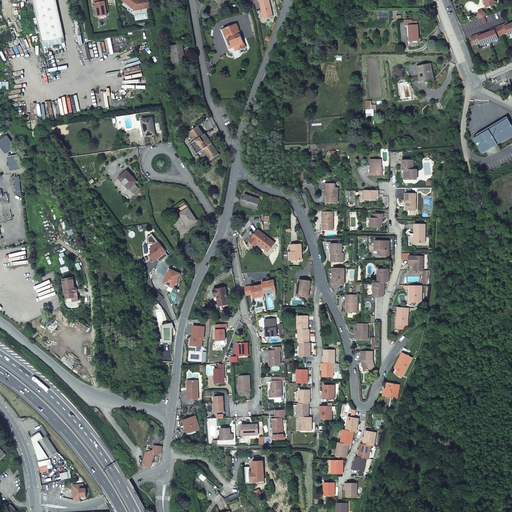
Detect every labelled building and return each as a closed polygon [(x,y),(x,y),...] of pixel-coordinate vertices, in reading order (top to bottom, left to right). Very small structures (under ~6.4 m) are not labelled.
[(65,38),(56,0),(34,0),(44,42),(65,38)] [(94,0),(95,3),(96,3),(98,16),(108,15),(107,10),(106,1),(107,1),(106,0),(94,0)] [(123,0),(124,0),(124,1),(134,8),(137,3),(143,2),(144,8),(151,7),(149,0),(123,0)] [(268,0),(258,0),(263,17),(272,15),(268,0)] [(409,27),(410,42),(419,41),(417,22),(411,22),(411,21),(404,22),(405,27),(409,27)] [(477,35),(472,37),(475,45),(480,43),(481,46),(498,39),(497,37),(507,33),(508,35),(511,33),(511,23),(508,25),(505,26),(504,25),(494,29),(495,30),(481,35),(478,37),(477,35)] [(220,31),(229,54),(245,48),(236,24),(220,31)] [(182,45),(172,47),(175,63),(185,61),(182,45)] [(433,79),(431,64),(426,65),(426,61),(418,62),(420,77),(423,76),(424,80),(433,79)] [(511,135),(511,125),(508,118),(484,132),(483,131),(479,134),(480,135),(473,139),(482,154),(511,135)] [(142,121),(145,137),(155,136),(152,119),(142,121)] [(220,153),(209,138),(207,139),(198,126),(190,132),(196,140),(202,150),(204,149),(211,159),(220,153)] [(202,150),(196,140),(191,144),(198,153),(202,150)] [(380,160),(369,159),(369,175),(380,175),(380,160)] [(412,170),(412,161),(405,161),(402,161),(402,166),(401,166),(401,170),(403,170),(403,172),(405,172),(405,174),(403,174),(403,179),(408,179),(408,180),(415,180),(416,170),(412,170)] [(120,181),(131,192),(138,184),(127,174),(120,181)] [(324,187),(326,187),(326,201),(336,201),(337,187),(334,187),(334,183),(324,183),(324,187)] [(375,200),(375,194),(377,194),(377,190),(364,190),(364,200),(375,200)] [(260,198),(250,195),(244,193),(243,195),(241,202),(256,208),(260,198)] [(406,210),(415,210),(415,193),(404,193),(404,201),(406,201),(406,210)] [(179,211),(188,223),(196,217),(187,205),(179,211)] [(323,220),(323,229),(332,229),(332,211),(322,211),(322,220),(323,220)] [(374,217),(369,217),(369,222),(370,222),(371,227),(381,227),(381,218),(382,218),(382,214),(374,213),(374,217)] [(424,243),(424,224),(414,224),(414,234),(415,234),(415,243),(424,243)] [(273,241),(257,228),(248,239),(253,243),(256,241),(266,249),(273,241)] [(374,249),(379,249),(379,255),(388,255),(388,249),(387,249),(387,245),(389,245),(389,241),(374,241),(374,249)] [(300,259),(300,242),(290,243),(290,259),(300,259)] [(332,253),(332,261),(343,261),(343,253),(340,253),(340,243),(330,243),(330,253),(332,253)] [(422,271),(422,256),(408,256),(407,264),(414,265),(414,271),(422,271)] [(171,266),(166,280),(175,284),(181,270),(171,266)] [(343,284),(343,268),(332,268),(332,279),(334,279),(334,284),(343,284)] [(377,269),(377,282),(383,282),(387,282),(387,281),(388,269),(377,269)] [(78,291),(76,277),(62,278),(66,302),(77,300),(76,292),(78,291)] [(262,281),(262,284),(264,293),(275,290),(273,279),(262,281)] [(298,279),(297,287),(298,288),(297,295),(307,296),(309,281),(298,279)] [(373,282),(373,296),(374,296),(383,296),(383,282),(377,282),(373,282)] [(262,284),(251,286),(253,297),(264,295),(264,293),(262,284)] [(410,302),(421,302),(421,285),(409,285),(409,294),(410,294),(410,302)] [(217,295),(219,305),(228,304),(226,287),(214,289),(215,296),(217,295)] [(347,303),(347,312),(356,312),(357,294),(345,294),(345,303),(347,303)] [(397,307),(397,316),(398,317),(397,324),(407,325),(408,308),(397,307)] [(297,315),(297,329),(298,329),(307,329),(307,315),(297,315)] [(276,336),(275,319),(265,320),(265,326),(267,326),(267,329),(265,329),(266,337),(276,336)] [(367,339),(367,323),(357,323),(357,331),(359,331),(359,339),(367,339)] [(298,329),(298,342),(299,342),(308,342),(309,329),(307,329),(298,329)] [(299,342),(299,356),(310,356),(310,342),(308,342),(299,342)] [(248,356),(247,343),(238,344),(238,351),(236,351),(236,356),(248,356)] [(400,360),(396,369),(397,370),(404,373),(412,357),(408,355),(410,351),(403,347),(401,352),(402,353),(398,360),(400,360)] [(269,352),(269,367),(272,366),(279,366),(279,352),(280,352),(280,348),(273,348),(273,351),(269,352)] [(336,363),(336,349),(325,349),(325,358),(323,358),(325,363),(336,364),(336,363)] [(371,360),(371,351),(361,351),(360,360),(362,360),(364,371),(373,368),(371,360)] [(324,377),(335,377),(336,364),(325,363),(322,363),(322,368),(324,369),(324,377)] [(224,384),(223,368),(214,369),(214,384),(224,384)] [(296,369),(296,383),(307,383),(307,369),(296,369)] [(239,377),(239,386),(239,391),(250,391),(249,376),(239,377)] [(270,385),(270,391),(271,398),(274,398),(281,398),(280,377),(271,378),(272,385),(270,385)] [(197,399),(197,380),(189,380),(189,390),(187,390),(187,399),(197,399)] [(383,395),(397,398),(399,384),(387,382),(386,389),(384,389),(383,395)] [(334,398),(334,385),(323,384),(323,393),(321,393),(321,398),(334,398)] [(299,389),(299,403),(308,403),(309,403),(309,398),(309,389),(299,389)] [(214,395),(214,403),(215,403),(215,410),(223,410),(223,395),(214,395)] [(297,403),(297,412),(297,415),(297,417),(300,417),(308,417),(308,403),(299,403),(297,403)] [(331,419),(331,406),(327,406),(318,406),(318,411),(320,411),(320,419),(331,419)] [(284,408),(274,409),(275,418),(285,417),(284,408)] [(185,432),(198,428),(194,415),(185,418),(184,416),(180,418),(185,432)] [(348,416),(345,430),(353,431),(356,431),(358,418),(348,416)] [(282,434),(282,417),(275,418),(271,418),(271,427),(272,427),(273,434),(282,434)] [(300,417),(300,430),(311,430),(311,422),(311,417),(308,417),(300,417)] [(241,434),(257,434),(257,424),(240,424),(241,434)] [(44,437),(33,444),(35,448),(35,450),(37,454),(37,455),(37,456),(37,457),(38,461),(50,458),(58,452),(46,435),(48,434),(45,430),(42,426),(38,429),(40,432),(44,437)] [(219,427),(220,438),(232,438),(232,432),(230,432),(229,427),(219,427)] [(343,429),(340,442),(348,444),(350,444),(353,431),(345,430),(343,429)] [(366,430),(364,438),(362,438),(361,443),(371,445),(373,446),(376,433),(366,430)] [(33,444),(44,437),(40,432),(31,438),(33,444)] [(335,455),(346,457),(348,444),(340,442),(338,442),(335,455)] [(368,458),(371,445),(361,443),(360,443),(358,451),(357,451),(356,456),(366,458),(368,458)] [(154,444),(154,449),(146,451),(143,466),(150,466),(154,452),(161,453),(162,445),(154,444)] [(363,471),(366,458),(356,456),(355,456),(353,464),(351,464),(351,469),(357,470),(363,471)] [(252,470),(252,472),(248,472),(248,470),(248,466),(243,466),(244,482),(257,481),(257,477),(262,477),(261,460),(250,461),(251,470),(252,470)] [(332,460),(332,473),(338,473),(342,473),(342,460),(332,460)] [(323,482),(323,496),(327,496),(334,496),(334,482),(323,482)] [(357,483),(349,482),(344,482),(344,488),(346,488),(346,496),(357,496),(357,483)] [(84,484),(73,485),(74,500),(80,499),(80,497),(86,496),(85,489),(84,489),(84,484)] [(227,501),(238,496),(236,493),(223,499),(222,499),(226,503),(227,501)] [(346,511),(347,503),(336,502),(336,511),(346,511)] [(9,503),(5,507),(9,511),(14,511),(16,511),(9,503)]
